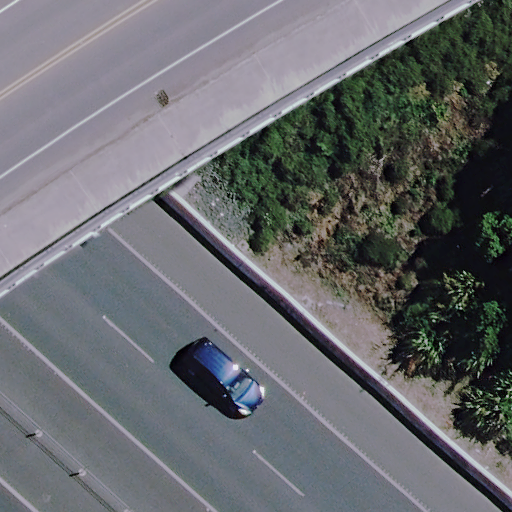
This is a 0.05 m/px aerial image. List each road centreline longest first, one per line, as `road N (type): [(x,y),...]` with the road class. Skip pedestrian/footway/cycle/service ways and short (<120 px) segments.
road 1 (motorway): [(0,225),(317,511)]
road 2 (tertiary): [(0,115),(176,0)]
